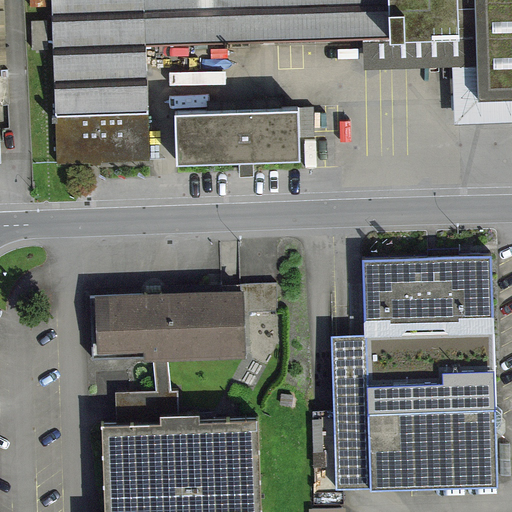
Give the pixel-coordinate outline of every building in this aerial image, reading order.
[(511,0),(55,0),(61,162),(148,159),(143,41),(479,29),(481,96),(511,95),(511,0)] [(33,48),(45,48),(47,22),(35,22),(33,48)] [(174,112),(176,161),(301,156),(299,108),(174,112)] [(369,337),(336,338),(340,489),(497,485),(490,257),(367,261),(369,337)] [(239,295),(98,300),(100,355),(241,350),(239,295)] [(316,468),(335,468),(333,413),(315,414),(316,468)] [(268,511),(265,418),(104,424),(107,511),(268,511)]
